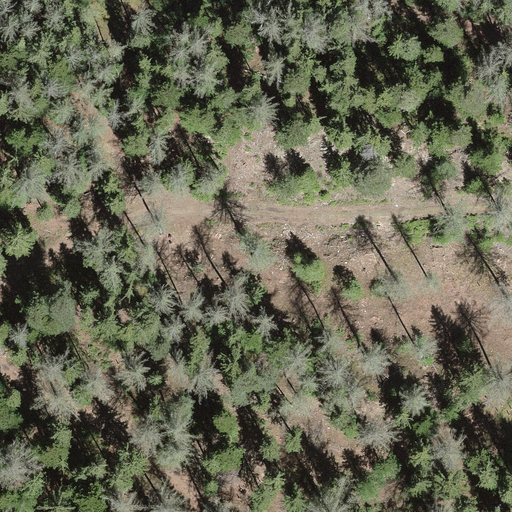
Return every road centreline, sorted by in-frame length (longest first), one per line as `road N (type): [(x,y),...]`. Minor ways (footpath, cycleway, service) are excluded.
road 1 (track): [(0,297),(148,227),(282,185),(368,175),(511,196)]
road 2 (track): [(221,511),(153,453),(0,377)]
road 3 (track): [(511,58),(343,0)]
